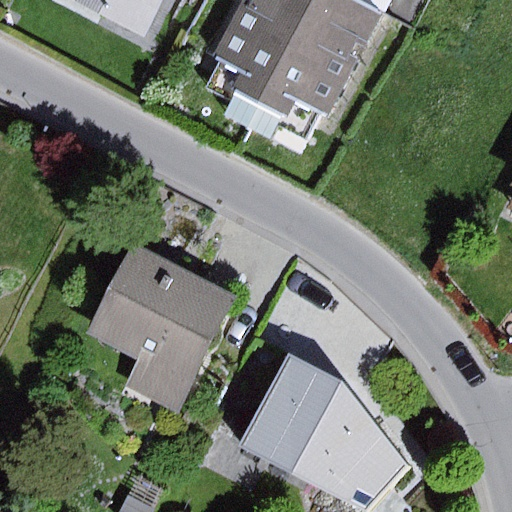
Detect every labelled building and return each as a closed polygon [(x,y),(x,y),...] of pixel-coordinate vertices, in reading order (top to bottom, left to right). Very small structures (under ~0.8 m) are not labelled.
[(79,0),(143,34),(161,0),(79,0)] [(243,0),(214,54),(249,73),(235,97),(283,122),(296,98),(329,116),(382,16),(351,0),(243,0)] [(351,0),(382,16),(390,0),(351,0)] [(237,296),(130,243),(85,333),(140,360),(127,388),(180,413),(237,296)] [(289,353),(240,449),(358,511),(368,511),(409,467),(343,384),(289,353)]
